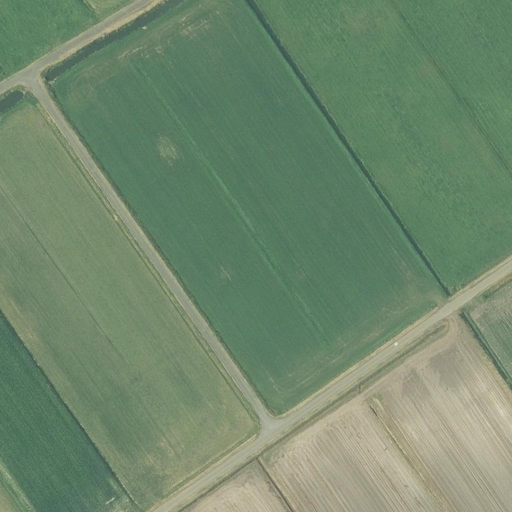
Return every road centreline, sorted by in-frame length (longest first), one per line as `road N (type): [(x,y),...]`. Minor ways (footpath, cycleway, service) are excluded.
road 1 (unclassified): [(27,73),(274,432)]
road 2 (unclassified): [(274,432),(511,267)]
road 3 (unclassified): [(27,73),(147,0)]
road 4 (unclassified): [(161,511),(274,432)]
